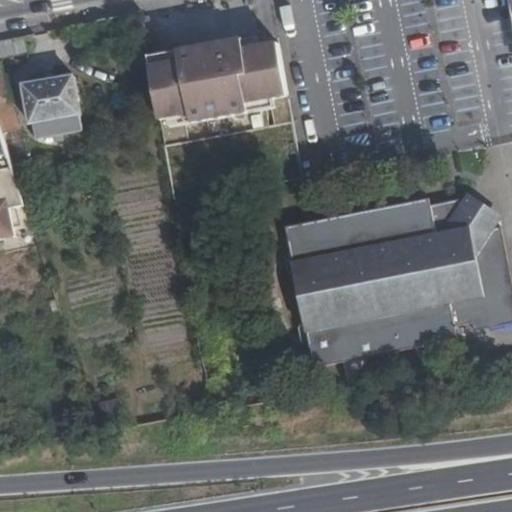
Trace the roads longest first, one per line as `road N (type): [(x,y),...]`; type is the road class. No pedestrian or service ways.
road 1 (trunk): [(511,443),(0,485)]
road 2 (trunk): [(511,472),(243,511)]
